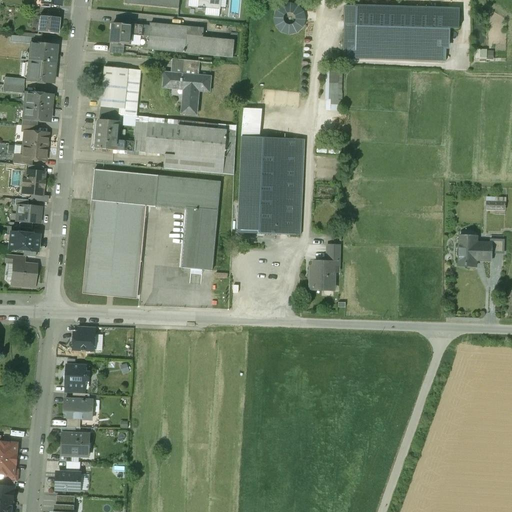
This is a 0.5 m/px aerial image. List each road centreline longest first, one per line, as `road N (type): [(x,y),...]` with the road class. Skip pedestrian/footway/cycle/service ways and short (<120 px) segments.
road 1 (residential): [(52,313),(445,329)]
road 2 (residential): [(81,0),(52,313)]
road 3 (residential): [(52,313),(32,511)]
